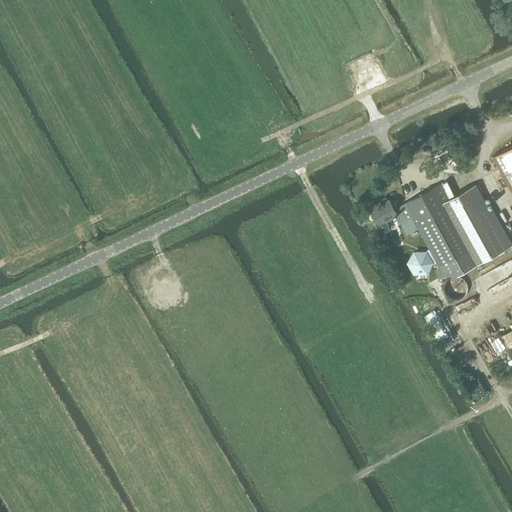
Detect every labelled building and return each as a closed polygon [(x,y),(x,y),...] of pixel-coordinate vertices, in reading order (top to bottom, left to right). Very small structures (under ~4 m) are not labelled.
[(511,191),(511,145),(493,156),(511,191)] [(475,186),(449,200),(441,184),(394,209),(389,200),(375,208),(374,206),(370,208),(377,222),(375,223),(380,231),(383,232),(388,229),(386,220),(394,215),(396,218),(398,218),(406,233),(417,227),(444,276),(457,272),(507,244),(475,186)] [(433,262),(426,251),(413,251),(406,262),(413,275),(427,274),(433,262)] [(443,284),(443,285),(443,286),(443,287),(443,289),(443,290),(444,291),(444,292),(445,294),(446,294),(448,296),(450,297),(451,297),(452,297),(454,297),(455,297),(456,296),(457,296),(458,296),(459,295),(460,294),(461,294),(461,293),(462,292),(462,291),(463,290),(463,288),(463,287),(463,286),(463,284),(462,282),(461,281),(461,280),(460,280),(459,279),(457,278),(455,277),(453,277),(452,277),(451,277),(450,278),(449,278),(448,278),(447,279),(446,280),(445,281),(444,282),(444,283),(443,284)] [(511,346),(511,328),(499,336),(506,350),(511,346)]
